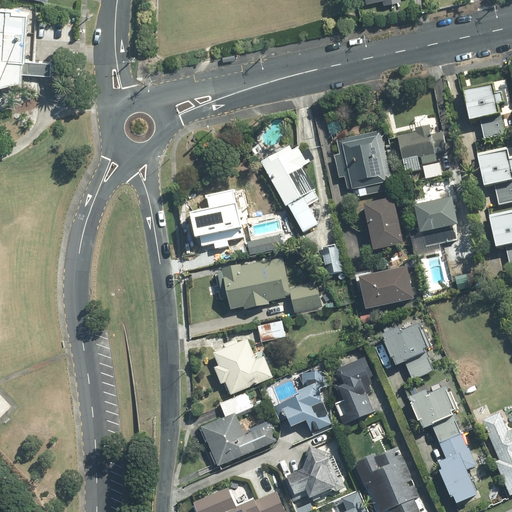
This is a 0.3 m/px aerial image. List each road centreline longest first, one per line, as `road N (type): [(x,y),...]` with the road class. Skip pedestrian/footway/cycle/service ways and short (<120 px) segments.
road 1 (residential): [(150,200),(170,404),(163,511)]
road 2 (tertiary): [(83,226),(76,290),(95,511)]
road 3 (secondary): [(277,80),(511,27)]
road 4 (secondary): [(142,97),(277,80)]
road 5 (secondary): [(277,80),(168,133)]
